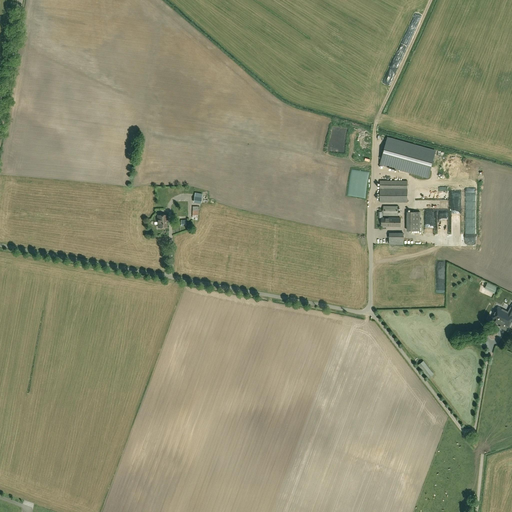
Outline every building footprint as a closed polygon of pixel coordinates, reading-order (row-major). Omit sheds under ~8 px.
[(387,138),(380,163),(428,177),(435,152),(387,138)] [(417,187),(430,187),(430,179),(417,178),(417,187)] [(407,181),(380,181),(380,202),(407,202),(407,181)] [(449,190),(428,190),(428,199),(438,199),(438,198),(449,198),(449,190)] [(194,197),(193,202),(201,203),(201,202),(207,203),(208,200),(202,199),(202,198),(202,192),(195,191),(194,197)] [(398,206),(383,206),(383,215),(398,215),(398,206)] [(408,231),(420,231),(420,212),(408,212),(408,231)] [(166,215),(158,215),(158,228),(167,227),(166,215)] [(389,218),(382,218),(381,226),(388,226),(400,226),(401,218),(389,218)] [(404,234),(389,234),(389,244),(404,244),(404,234)] [(497,287),(487,282),(484,289),(494,293),(497,287)] [(511,304),(508,312),(499,307),(492,319),(507,327),(511,316),(511,304)] [(433,374),(424,361),(418,365),(428,378),(433,374)]
